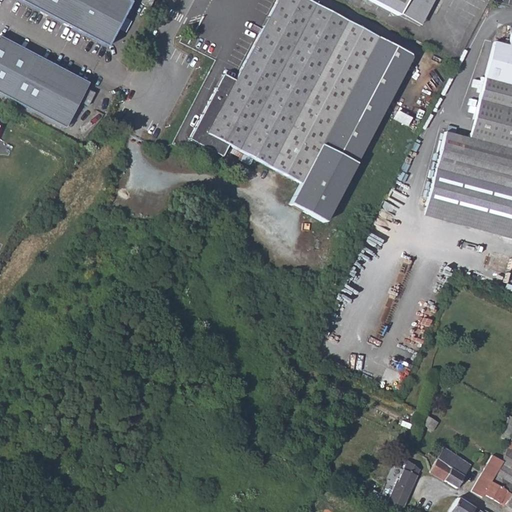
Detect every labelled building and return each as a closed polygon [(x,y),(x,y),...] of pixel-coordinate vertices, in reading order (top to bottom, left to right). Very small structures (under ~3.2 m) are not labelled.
[(129,3),(123,0),(15,0),(106,46),(129,3)] [(226,145),(230,147),(243,154),(298,183),(288,204),(323,222),(410,56),(303,0),(277,0),(233,82),(221,76),(188,139),(221,156),(226,145)] [(405,0),(368,0),(397,15),(405,0)] [(405,0),(397,15),(418,26),(432,0),(405,0)] [(450,0),(432,40),(456,51),(480,0),(450,0)] [(511,27),(507,47),(493,43),(470,128),(468,138),(444,132),(424,204),(511,228),(511,27)] [(0,94),(63,127),(76,102),(79,103),(79,102),(87,105),(93,93),(84,88),(86,84),(0,39),(0,94)] [(446,122),(444,132),(468,138),(470,128),(446,122)] [(60,133),(81,143),(83,138),(63,127),(60,133)] [(228,151),(241,157),(243,154),(230,147),(228,151)] [(511,228),(424,204),(421,216),(511,239),(511,228)] [(432,431),(436,423),(425,416),(420,424),(432,431)] [(502,438),(509,441),(511,431),(511,425),(507,424),(502,438)] [(511,451),(506,448),(504,453),(503,457),(501,461),(502,462),(490,482),(506,491),(506,492),(510,495),(504,505),(511,510),(511,451)] [(469,465),(442,449),(436,458),(428,453),(426,457),(428,459),(426,463),(431,467),(428,473),(455,489),(461,479),(469,465)] [(491,458),(473,488),(470,492),(481,498),(483,495),(503,506),(504,505),(510,495),(506,492),(506,491),(490,482),(502,462),(501,461),(492,456),(491,458)] [(397,511),(400,506),(402,507),(418,470),(406,460),(402,469),(393,465),(380,494),(372,489),(368,495),(395,511),(397,511)] [(485,511),(483,510),(481,511),(476,511),(456,499),(448,511),(485,511)]
